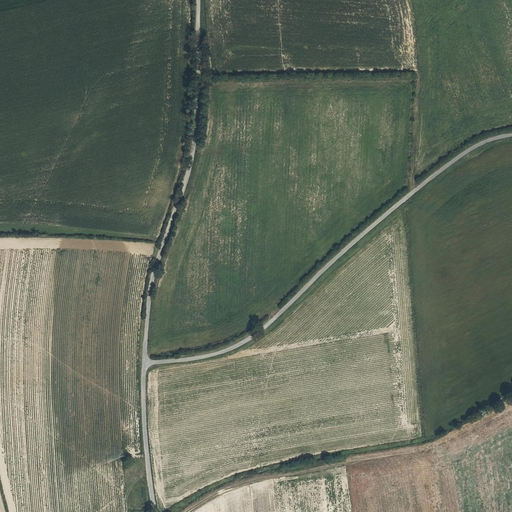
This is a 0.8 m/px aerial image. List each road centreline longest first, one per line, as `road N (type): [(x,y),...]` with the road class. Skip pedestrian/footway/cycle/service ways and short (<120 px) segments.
road 1 (unclassified): [(146,362),(212,355),(256,333),(420,186),(469,148),(511,134)]
road 2 (unclassified): [(146,362),(163,247),(198,135),(201,0)]
road 3 (track): [(0,224),(157,237)]
road 4 (unclassified): [(154,511),(146,362)]
